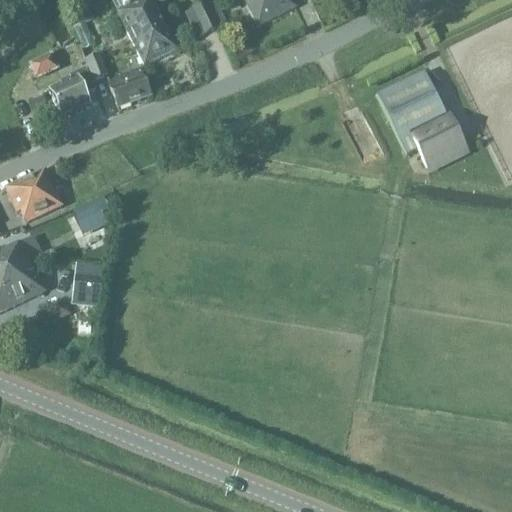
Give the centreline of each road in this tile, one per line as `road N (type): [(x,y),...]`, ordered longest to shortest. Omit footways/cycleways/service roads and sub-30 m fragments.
road 1 (residential): [(0,179),(262,72),(411,0)]
road 2 (tertiary): [(305,511),(0,384)]
